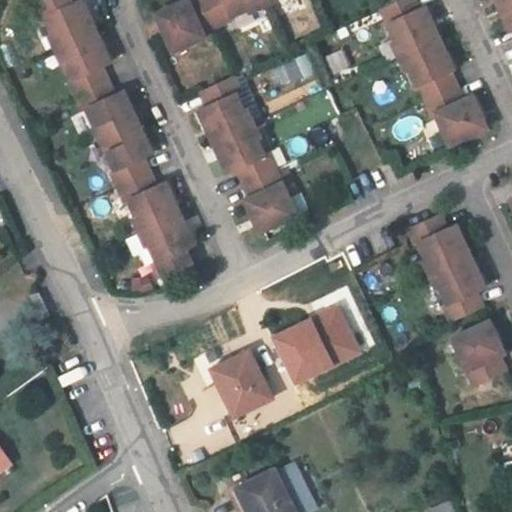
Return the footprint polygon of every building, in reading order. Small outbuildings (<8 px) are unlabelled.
[(74,4),(71,0),(46,0),(35,5),(42,21),(46,18),(54,36),(51,37),(57,50),(94,33),(86,17),(90,15),(83,0),(74,4)] [(204,33),(218,26),(206,0),(189,0),(175,7),(177,10),(159,19),(172,48),(174,52),(188,46),(207,38),(204,33)] [(252,12),(265,6),(261,0),(206,0),(218,26),(234,19),(233,17),(251,9),(252,12)] [(394,45),(400,58),(437,41),(429,24),(433,22),(426,8),(421,10),(416,0),(405,0),(383,10),(398,43),(394,45)] [(511,29),(511,0),(501,0),(508,14),(504,16),(511,31),(511,29)] [(70,81),(77,96),(109,82),(103,67),(112,63),(105,48),(101,50),(94,33),(57,50),(63,63),(66,62),(74,79),(70,81)] [(419,87),(426,102),(458,87),(451,72),(455,71),(449,56),(445,57),(437,41),(400,58),(406,71),(409,69),(418,88),(419,87)] [(211,125),(219,142),(256,125),(250,112),(247,114),(239,96),(243,95),(235,79),(203,94),(209,108),(200,112),(207,127),(211,125)] [(116,96),(109,82),(77,96),(84,112),(88,110),(96,127),(100,125),(106,138),(136,125),(128,108),(132,106),(125,92),(116,96)] [(451,147),(456,144),(485,131),(477,113),(481,111),(474,97),(465,101),(458,87),(426,102),(433,117),(437,115),(445,132),(451,147)] [(99,141),(106,138),(100,125),(96,127),(93,128),(99,141)] [(143,141),(136,125),(106,138),(112,151),(108,154),(116,171),(112,172),(119,188),(151,173),(144,158),(154,154),(147,139),(143,141)] [(238,171),(245,185),(277,170),(271,154),(267,156),(258,139),(262,137),(256,125),(219,142),(226,159),(222,161),(229,175),(238,171)] [(105,155),(112,151),(106,138),(99,141),(105,155)] [(253,217),(257,215),(264,231),(294,218),(298,216),(292,202),(277,170),(245,185),(252,199),(247,202),(253,217)] [(158,187),(151,173),(119,188),(126,203),(130,201),(138,218),(134,220),(141,233),(177,216),(170,199),(174,198),(167,183),(158,187)] [(442,215),(410,230),(417,245),(421,243),(429,261),(426,262),(431,275),(468,259),(461,242),(464,240),(458,225),(449,230),(442,215)] [(154,264),(161,279),(193,264),(186,250),(196,246),(189,231),(185,232),(177,216),(141,233),(147,246),(150,245),(157,262),(154,264)] [(448,304),(444,306),(451,321),(484,307),(477,292),(486,288),(480,273),(476,275),(468,259),(431,275),(437,288),(441,286),(448,304)] [(457,337),(453,339),(459,353),(474,386),(507,370),(500,356),(505,354),(498,339),(495,341),(487,323),(457,337)] [(355,378),(341,349),(332,353),(346,383),(355,378)] [(273,399),(250,352),(213,370),(226,398),(224,399),(233,418),(273,399)] [(327,375),(298,389),(305,404),(334,390),(327,375)] [(0,447),(0,472),(12,464),(0,447)] [(295,511),(275,470),(232,492),(242,511),(295,511)]
